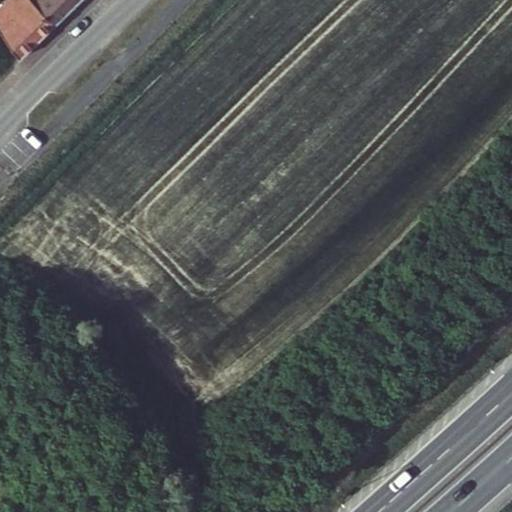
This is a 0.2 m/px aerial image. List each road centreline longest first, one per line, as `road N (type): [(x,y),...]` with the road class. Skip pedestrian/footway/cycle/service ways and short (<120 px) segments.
road 1 (unclassified): [(0,133),(138,0)]
road 2 (trunk): [(511,392),(379,511)]
